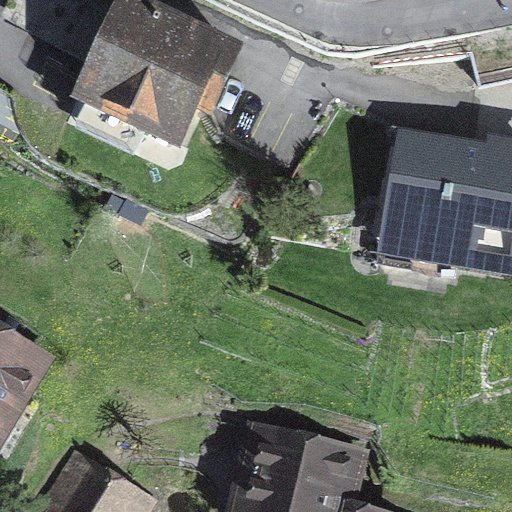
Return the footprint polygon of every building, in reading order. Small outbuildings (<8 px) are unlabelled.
[(232,54),(124,3),(122,8),(107,0),(81,0),(60,40),(98,62),(81,100),(175,143),(193,105),(207,111),(232,54)] [(511,149),(490,146),(488,156),(399,141),(391,181),(382,180),(372,234),(381,250),(378,265),(449,277),(452,264),(510,274),(511,263),(511,149)] [(0,422),(36,363),(0,341),(0,422)] [(341,511),(342,510),(356,456),(258,433),(239,511),(341,511)] [(76,458),(42,511),(144,511),(150,503),(76,458)]
